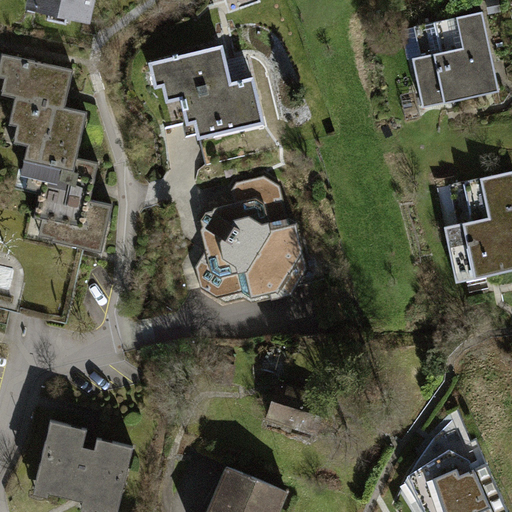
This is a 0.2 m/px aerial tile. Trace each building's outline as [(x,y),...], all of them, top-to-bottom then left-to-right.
[(96,0),(30,0),(27,17),(90,30),(96,0)] [(413,66),(422,113),(501,98),(485,22),(416,35),(422,64),(413,66)] [(220,58),(152,74),(157,97),(165,95),(169,114),(183,111),(189,135),(196,134),(200,152),(262,137),(252,93),(230,98),(220,58)] [(26,157),(76,168),(87,119),(65,114),(73,78),(2,63),(0,70),(0,86),(3,87),(0,101),(0,102),(15,105),(8,133),(15,135),(11,153),(26,157)] [(41,192),(29,245),(102,262),(115,208),(93,203),(100,174),(76,168),(26,157),(19,187),(41,192)] [(197,267),(202,290),(226,306),(245,301),(254,307),(293,297),(310,271),(283,189),(266,178),(240,182),(231,190),(236,204),(210,210),(202,222),(208,251),(197,267)] [(511,180),(441,194),(459,291),(511,280),(511,180)] [(307,403),(278,394),(266,429),(295,439),(307,403)] [(53,418),(52,427),(87,434),(89,424),(53,418)] [(89,437),(50,428),(34,500),(84,511),(83,511),(123,511),(136,455),(99,447),(96,458),(85,456),(89,437)] [(134,452),(136,442),(101,434),(99,444),(134,452)] [(449,446),(408,474),(425,511),(493,511),(469,457),(449,446)] [(285,511),(293,492),(228,467),(210,511),(285,511)]
